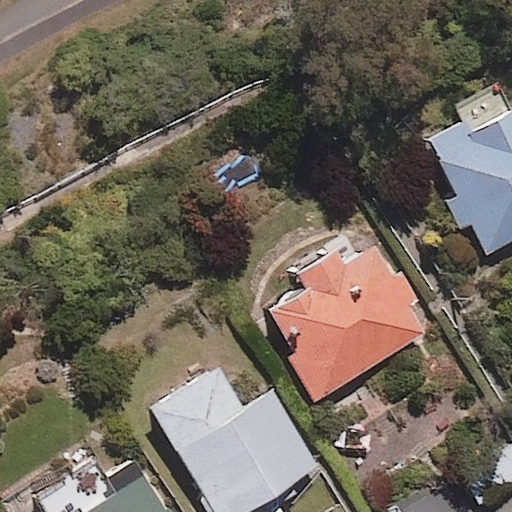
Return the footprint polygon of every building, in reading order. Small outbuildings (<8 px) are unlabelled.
[(418,144),(425,156),(443,189),(432,195),(448,224),(459,217),(478,252),(511,232),(511,107),(508,110),(502,98),(458,122),(451,110),(412,132),(418,144)] [(301,398),(413,330),(398,305),(408,299),(385,262),(376,267),(356,234),(328,252),(319,238),(276,264),(284,278),(244,302),(301,398)] [(278,511),(270,500),(289,488),(283,479),(308,462),(256,382),(229,400),(202,360),(135,404),(206,511),(278,511)] [(511,476),(511,449),(502,434),(449,468),(471,503),(511,476)] [(163,511),(135,466),(62,511),(163,511)]
